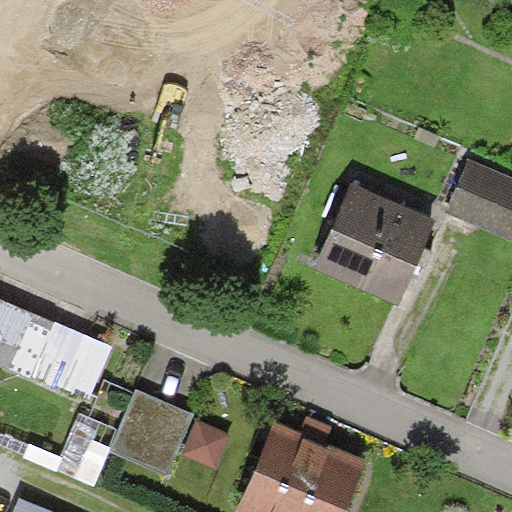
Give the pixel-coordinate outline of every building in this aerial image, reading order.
[(450,207),(511,242),(511,173),(480,155),(450,207)] [(452,225),(348,182),(312,269),(416,312),(452,225)] [(0,369),(81,404),(107,346),(0,299),(0,369)] [(134,390),(106,451),(162,476),(190,415),(134,390)] [(218,469),(235,435),(203,419),(186,453),(218,469)] [(358,511),(376,470),(284,430),(249,511),(250,511),(358,511)] [(60,511),(16,494),(8,511),(60,511)]
